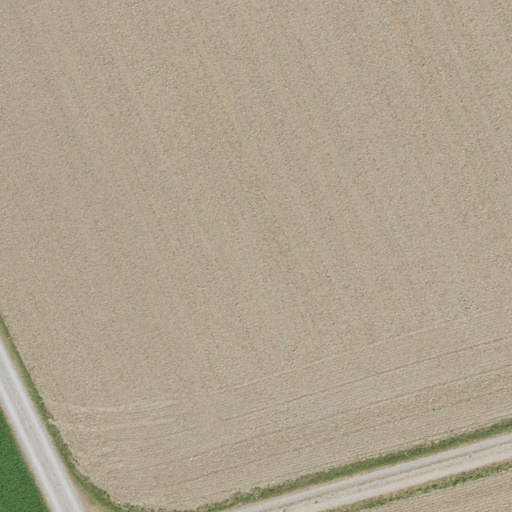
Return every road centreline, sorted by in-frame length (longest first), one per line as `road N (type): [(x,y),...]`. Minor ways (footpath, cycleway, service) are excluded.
road 1 (track): [(511,452),(298,511)]
road 2 (track): [(0,355),(74,511)]
